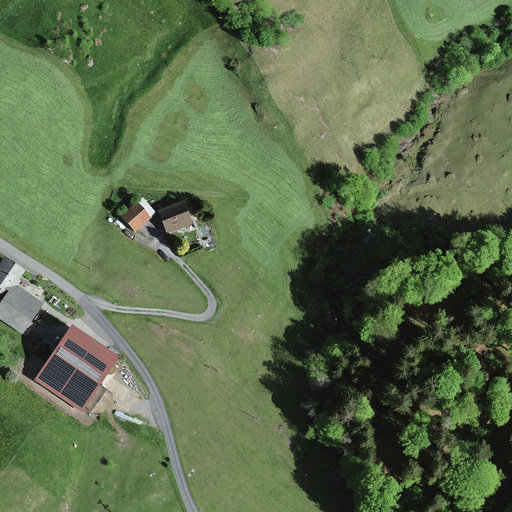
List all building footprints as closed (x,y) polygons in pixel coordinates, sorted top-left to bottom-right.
[(142,201),(124,215),(138,232),(155,218),(142,201)] [(190,201),(162,211),(170,233),(198,223),(190,201)] [(25,272),(9,260),(0,271),(0,293),(6,298),(25,272)] [(44,306),(17,286),(0,308),(0,319),(22,335),(44,306)] [(48,340),(33,330),(27,339),(41,350),(48,340)] [(98,341),(82,334),(74,351),(90,358),(98,341)] [(103,378),(85,366),(74,383),(93,395),(103,378)]
